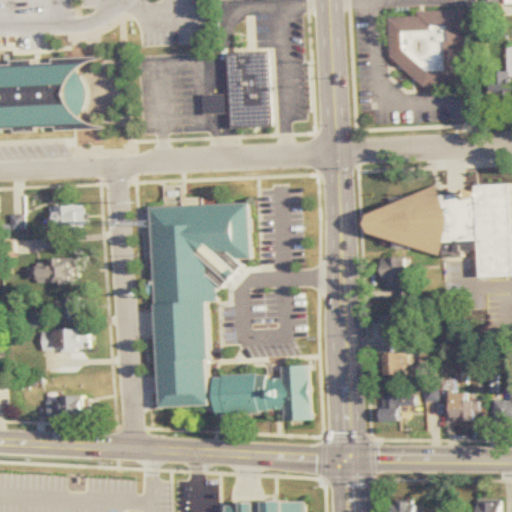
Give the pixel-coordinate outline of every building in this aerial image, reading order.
[(486,0),(486,2),(486,17),(503,17),(503,0),(486,0)] [(393,17),(418,16),(418,11),(467,9),(470,86),(428,88),(395,59),(393,17)] [(511,48),(509,48),(510,73),(493,74),(494,98),(511,97),(511,48)] [(232,55),(273,52),(278,130),(237,133),(232,55)] [(83,117),(87,111),(90,104),(91,98),(90,91),(89,84),(85,77),(84,75),(81,72),(88,66),(95,62),(104,61),(104,57),(56,59),(56,64),(36,65),(36,60),(14,61),(15,66),(0,66),(0,130),(17,130),(17,135),(40,134),(39,128),(59,127),(60,132),(107,130),(107,127),(98,126),(90,123),(83,117)] [(372,220),(368,225),(369,230),(374,239),(441,256),(444,244),(479,242),(480,279),(511,277),(511,182),(474,184),(474,192),(442,193),(437,185),(372,220)] [(154,207),(161,409),(214,407),(210,302),(222,302),(221,285),(245,284),(244,260),(256,260),(253,204),(154,207)] [(86,206),(54,206),(54,229),(86,229),(86,206)] [(28,216),(14,216),(14,231),(28,231),(28,216)] [(412,259),(387,259),(387,287),(412,287),(412,259)] [(78,261),(40,261),(40,283),(78,283),(78,261)] [(85,299),(59,299),(59,318),(85,318),(85,299)] [(48,312),(34,312),(34,327),(48,327),(48,312)] [(383,315),(383,336),(404,336),(404,315),(383,315)] [(47,352),(92,351),(92,329),(47,330),(47,352)] [(410,353),(388,353),(388,376),(410,376),(410,353)] [(316,420),(314,365),(285,367),(286,374),(217,377),(219,415),(288,412),(289,422),(316,420)] [(456,421),(483,421),(483,401),(473,401),(473,392),(456,392),(456,421)] [(406,421),(406,406),(420,406),(420,396),(386,396),(386,421),(406,421)] [(89,398),(50,398),(50,416),(89,416),(89,398)] [(511,422),(511,401),(499,401),(499,422),(511,422)] [(20,511),(21,500),(1,500),(1,511),(20,511)] [(506,511),(506,500),(483,500),(483,511),(506,511)] [(308,511),(308,501),(226,502),(226,511),(308,511)] [(398,511),(421,511),(421,501),(398,501),(398,511)]
